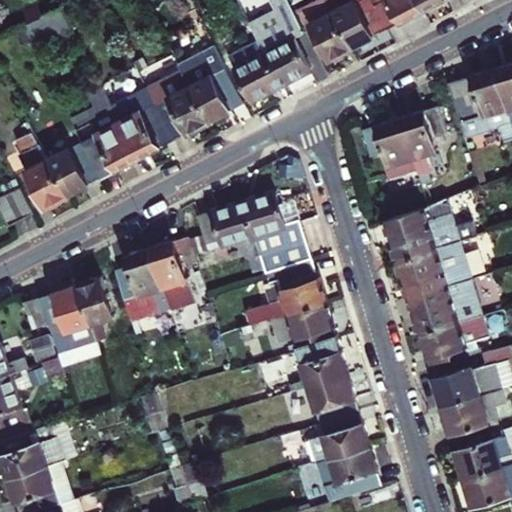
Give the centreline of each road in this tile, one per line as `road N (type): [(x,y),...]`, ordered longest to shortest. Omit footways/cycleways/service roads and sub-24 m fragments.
road 1 (residential): [(435,511),(316,109)]
road 2 (residential): [(316,109),(0,278)]
road 3 (residential): [(511,10),(316,109)]
